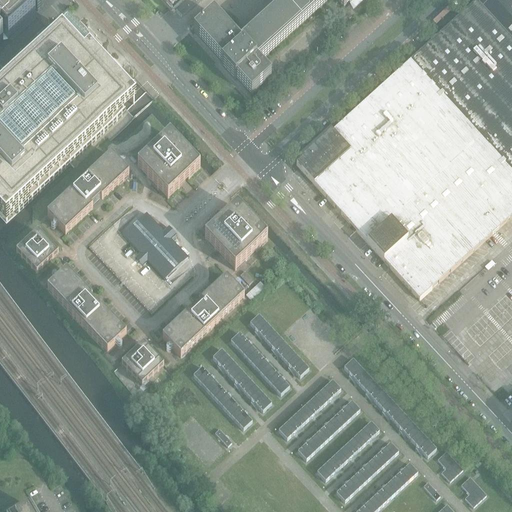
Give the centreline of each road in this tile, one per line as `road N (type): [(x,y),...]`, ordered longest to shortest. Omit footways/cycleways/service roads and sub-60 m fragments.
road 1 (tertiary): [(511,433),(263,168)]
road 2 (tertiary): [(263,168),(449,0)]
road 3 (tertiary): [(416,0),(250,153)]
road 4 (unclassified): [(250,153),(107,0)]
